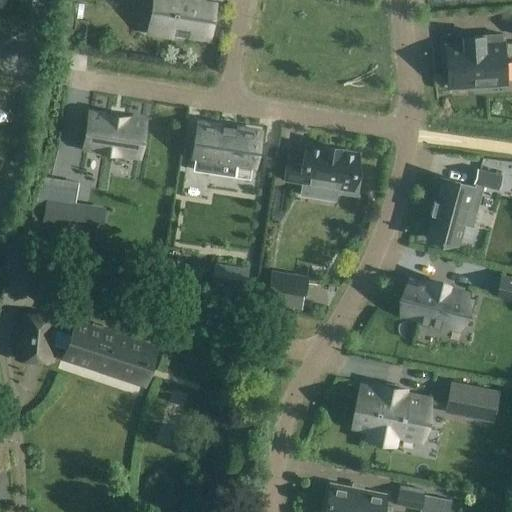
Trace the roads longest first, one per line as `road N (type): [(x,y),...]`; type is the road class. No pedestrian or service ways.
road 1 (residential): [(410,137),(393,214),(287,413),(268,511)]
road 2 (residential): [(410,137),(228,107)]
road 3 (residential): [(228,107),(71,81)]
road 4 (residential): [(401,0),(410,137)]
